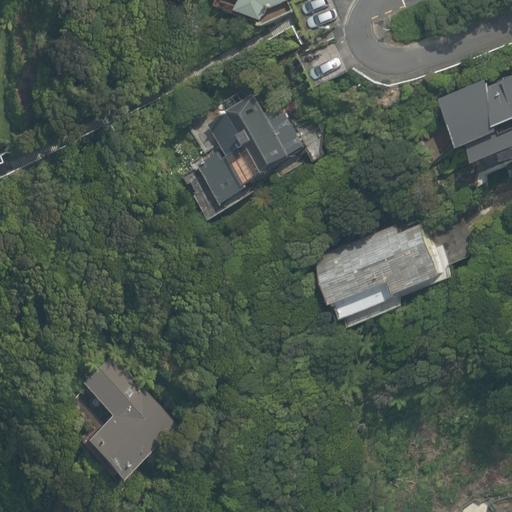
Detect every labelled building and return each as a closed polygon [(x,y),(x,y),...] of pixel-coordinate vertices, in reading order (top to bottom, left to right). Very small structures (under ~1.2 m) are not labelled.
[(249,0),(253,9),(252,15),(280,21),(281,13),(295,7),(310,43),(341,24),(331,0),(249,0)] [(331,47),(299,72),(328,109),(360,85),(331,47)] [(511,83),(457,103),(477,159),(484,156),(490,171),(511,163),(511,83)] [(262,194),(258,188),(275,176),(278,181),(307,162),(304,158),(312,153),(320,163),(333,154),(315,130),(309,134),(293,112),(280,121),(263,96),(242,110),(197,111),(208,127),(223,150),(200,168),(236,214),(262,194)] [(437,208),(325,254),(357,331),(468,285),(437,208)] [(151,468),(186,425),(107,359),(79,391),(110,416),(82,447),(123,483),(142,461),(151,468)]
